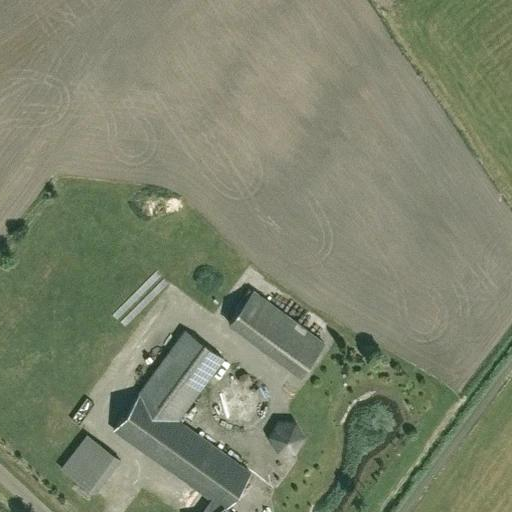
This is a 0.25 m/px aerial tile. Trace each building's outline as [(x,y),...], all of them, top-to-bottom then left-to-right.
[(300,375),(324,343),(252,290),(228,322),(300,375)] [(231,511),(225,507),(251,472),(177,418),(222,356),(185,328),(113,427),(211,498),(200,511),(231,511)] [(258,388),(223,398),(228,416),(263,407),(258,388)] [(298,444),(303,423),(276,416),(271,437),(298,444)] [(93,492),(119,460),(88,435),(63,468),(93,492)]
